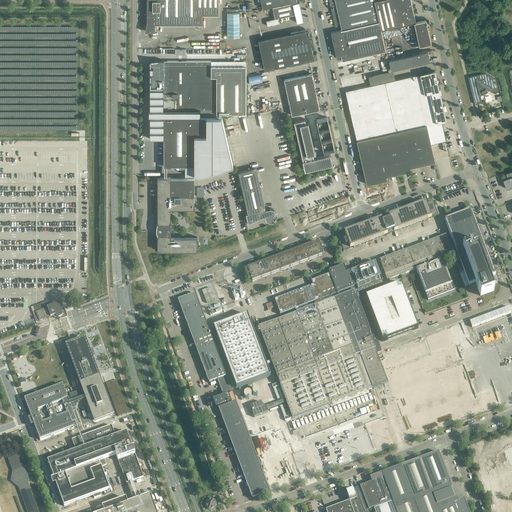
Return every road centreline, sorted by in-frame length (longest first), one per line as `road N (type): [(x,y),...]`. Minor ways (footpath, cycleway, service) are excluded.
road 1 (unclassified): [(246,510),(160,287),(360,212)]
road 2 (primary): [(113,0),(119,302)]
road 3 (primary): [(198,511),(146,376),(128,299)]
road 4 (primary): [(119,302),(135,379),(183,511)]
road 5 (unclassified): [(246,510),(450,435)]
road 6 (unclassified): [(360,212),(313,0)]
road 7 (unclassified): [(125,209),(136,204),(136,0)]
road 8 (primary): [(125,209),(124,0)]
road 9 (unknown): [(238,258),(253,285),(271,282),(326,256),(320,227)]
road 10 (unclassified): [(462,128),(431,0)]
road 11 (unclassified): [(360,212),(474,170)]
